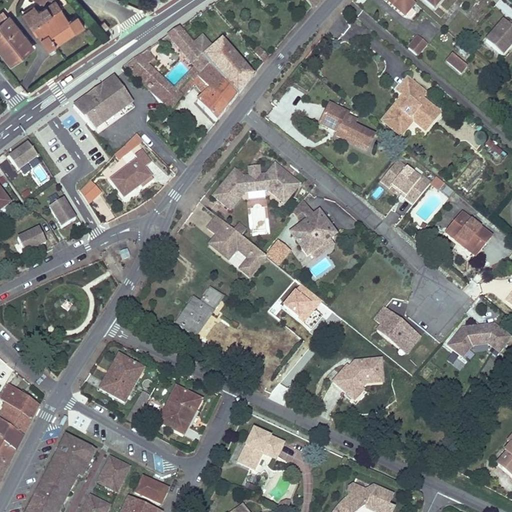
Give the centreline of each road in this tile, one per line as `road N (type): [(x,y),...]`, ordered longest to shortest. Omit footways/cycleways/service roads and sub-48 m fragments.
road 1 (residential): [(242,111),(414,254),(439,297)]
road 2 (unclassified): [(58,398),(198,466),(238,392)]
road 3 (unclassified): [(238,392),(439,487)]
road 4 (residential): [(0,292),(134,227),(152,226)]
road 5 (unclassified): [(104,327),(238,392)]
road 6 (residential): [(242,111),(152,226)]
road 7 (primary): [(24,115),(142,31)]
road 8 (residential): [(334,0),(242,111)]
road 9 (residential): [(58,398),(0,507)]
